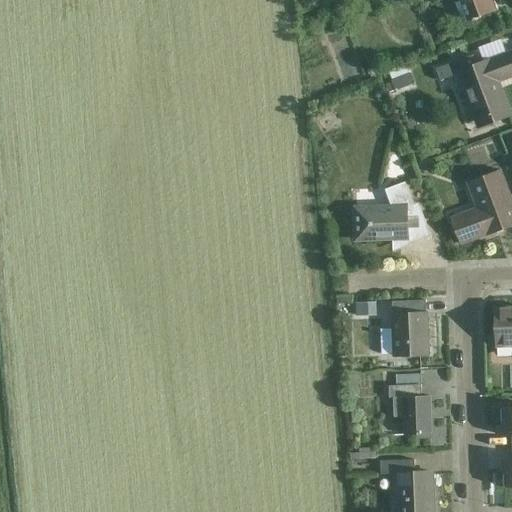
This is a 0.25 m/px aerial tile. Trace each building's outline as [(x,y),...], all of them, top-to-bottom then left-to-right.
[(462,23),(497,10),(493,0),(459,0),(460,1),(455,3),(462,23)] [(497,81),(511,75),(511,52),(467,69),(463,59),(436,69),(440,81),(458,74),(476,122),(508,110),(497,81)] [(398,78),(391,80),(392,82),(395,91),(402,88),(398,78)] [(487,236),(511,226),(511,204),(499,170),(467,182),(477,209),(450,219),(460,244),(487,235),(487,236)] [(409,245),(431,237),(419,207),(414,208),(404,182),(385,190),(390,204),(390,208),(356,210),(357,239),(392,237),(404,233),(409,245)] [(394,356),(428,355),(426,313),(403,314),(402,301),(392,302),(394,356)] [(356,316),(376,315),(375,302),(355,303),(356,316)] [(511,307),(494,308),(495,347),(511,346),(511,307)] [(404,435),(430,434),(429,396),(421,396),(420,385),(388,386),(389,398),(393,398),(393,418),(404,417),(404,435)] [(511,436),(511,447),(511,407),(501,408),(502,436),(511,436)] [(511,447),(511,459),(503,460),(504,488),(509,488),(511,487),(511,447)] [(397,511),(432,511),(432,472),(414,473),(414,460),(380,461),(381,475),(396,474),(397,511)]
